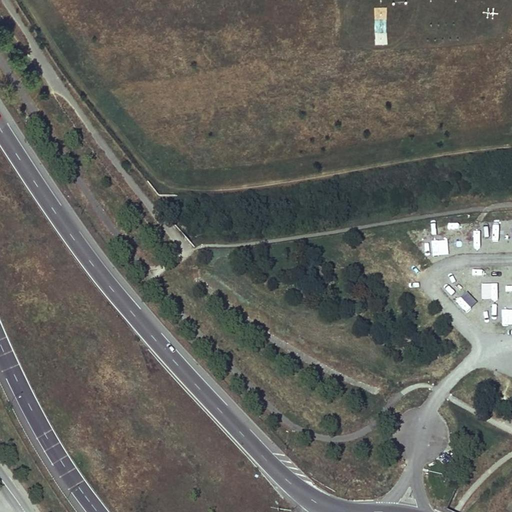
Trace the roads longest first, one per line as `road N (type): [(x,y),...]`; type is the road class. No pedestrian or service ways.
road 1 (trunk): [(331,511),(148,329),(0,120)]
road 2 (trunk): [(0,345),(42,433),(98,511)]
